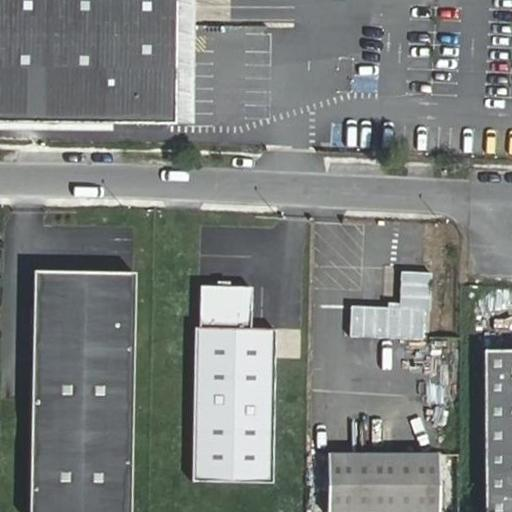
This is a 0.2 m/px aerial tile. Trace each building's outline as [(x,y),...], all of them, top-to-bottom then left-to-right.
[(0,0),(0,120),(175,123),(176,0),(0,0)] [(444,226),(441,253),(451,255),(455,227),(444,226)] [(127,511),(132,271),(31,269),(26,511),(127,511)] [(400,307),(350,306),(349,337),(422,339),(423,309),(430,309),(431,272),(401,271),(400,307)] [(250,288),(199,287),(198,329),(194,329),(191,479),(271,480),(274,330),(249,330),(250,288)] [(511,511),(511,350),(484,350),(484,511),(511,511)] [(438,511),(438,453),(327,453),(327,511),(438,511)]
